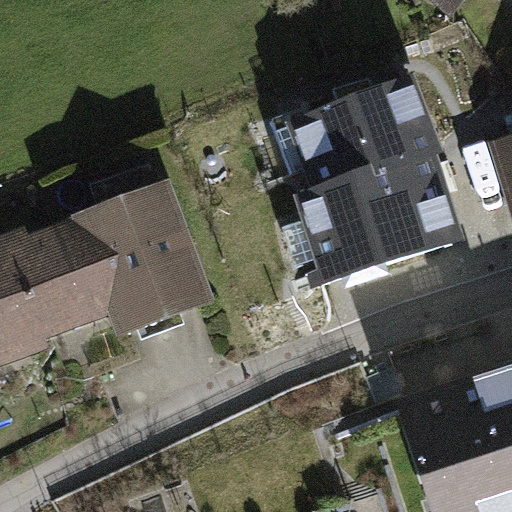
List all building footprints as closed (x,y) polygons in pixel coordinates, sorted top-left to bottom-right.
[(410,0),(441,25),(460,0),(410,0)] [(413,69),(297,114),(329,196),(419,161),(445,152),(413,69)] [(511,132),(486,141),(511,227),(511,132)] [(314,202),(347,288),(453,247),(419,161),(329,196),(314,202)] [(164,194),(0,253),(0,356),(117,314),(125,336),(205,306),(164,194)] [(511,511),(511,375),(398,411),(429,511),(511,511)]
